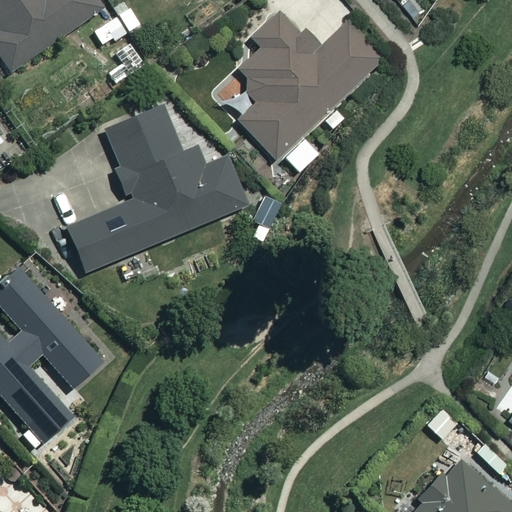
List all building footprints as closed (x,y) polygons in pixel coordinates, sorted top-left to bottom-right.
[(0,0),(0,62),(7,72),(102,8),(96,0),(0,0)] [(278,8),(247,40),(258,51),(228,82),(250,104),(232,122),(274,164),(280,158),(294,173),(315,153),(300,138),(380,58),(345,23),(319,49),(278,8)] [(88,34),(96,45),(108,37),(111,42),(138,25),(127,9),(88,34)] [(111,50),(117,61),(104,68),(114,83),(145,64),(130,39),(111,50)] [(62,268),(75,263),(80,273),(242,206),(222,158),(201,166),(193,147),(178,153),(158,106),(100,130),(117,169),(112,171),(124,202),(61,228),(63,234),(49,239),(62,268)] [(0,401),(24,429),(16,436),(29,451),(69,416),(25,366),(38,355),(68,390),(105,357),(65,312),(60,318),(16,269),(0,283),(0,314),(16,333),(4,344),(0,339),(0,401)] [(442,475),(438,472),(413,500),(417,503),(409,511),(511,511),(456,460),(442,475)]
